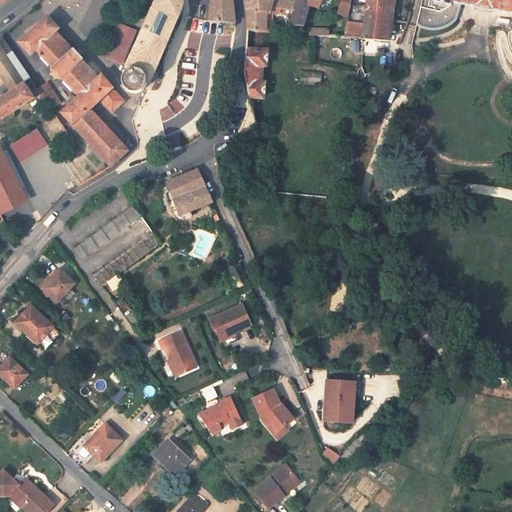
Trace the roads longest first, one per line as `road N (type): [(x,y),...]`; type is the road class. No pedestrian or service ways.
road 1 (residential): [(0,303),(73,218),(203,144)]
road 2 (residential): [(203,144),(298,375)]
road 3 (residential): [(119,511),(0,395)]
road 4 (residential): [(203,144),(243,101),(237,0)]
